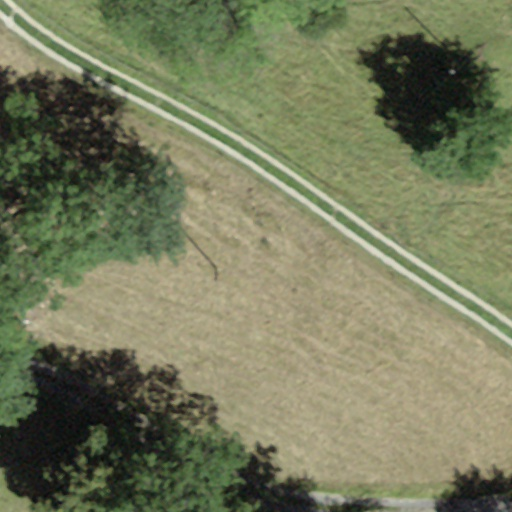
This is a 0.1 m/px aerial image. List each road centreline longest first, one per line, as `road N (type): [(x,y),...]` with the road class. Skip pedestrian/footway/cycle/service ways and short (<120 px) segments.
road 1 (track): [(0,0),(32,36),(233,144),(511,336)]
road 2 (track): [(488,511),(212,487),(0,401)]
